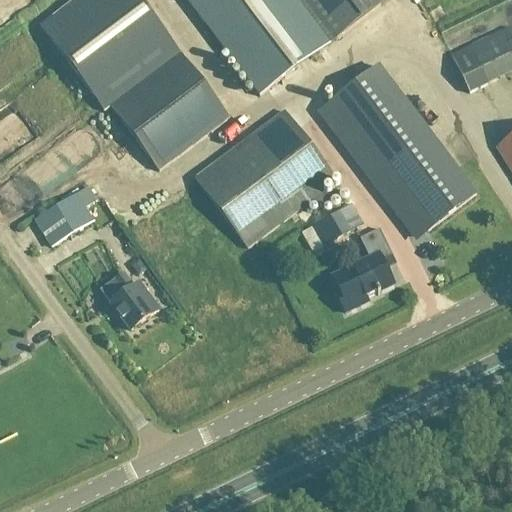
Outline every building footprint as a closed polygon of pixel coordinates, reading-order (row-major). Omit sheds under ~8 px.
[(229,121),(180,57),(136,0),(80,0),(40,31),(104,115),(110,110),(159,174),(229,121)] [(187,0),(259,98),(329,47),(393,0),(187,0)] [(469,96),(487,87),(511,74),(511,37),(508,30),(451,58),(469,96)] [(380,70),(318,116),(392,213),(404,204),(427,234),(476,197),(380,70)] [(284,114),(194,181),(247,252),(304,209),(309,217),(328,202),(321,192),(335,182),(284,114)] [(511,139),(496,150),(511,176),(511,139)] [(51,251),(94,224),(78,198),(35,225),(51,251)] [(351,207),(313,228),(324,248),(362,226),(351,207)] [(379,295),(393,288),(379,261),(390,256),(379,233),(360,242),(369,260),(332,279),(339,295),(335,297),(345,317),(369,305),(367,301),(376,296),(377,298),(380,297),(379,295)] [(101,294),(131,334),(159,313),(139,286),(134,289),(124,277),(101,294)]
